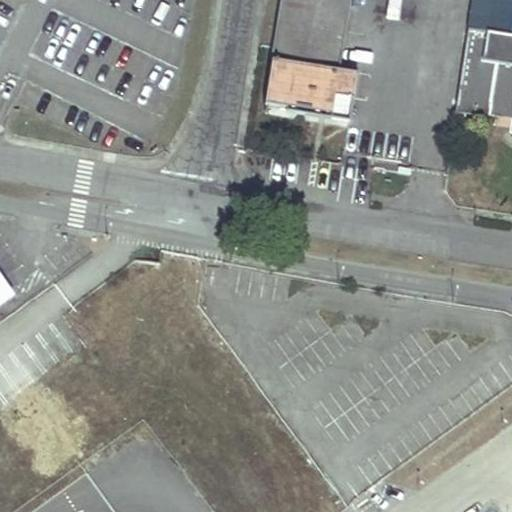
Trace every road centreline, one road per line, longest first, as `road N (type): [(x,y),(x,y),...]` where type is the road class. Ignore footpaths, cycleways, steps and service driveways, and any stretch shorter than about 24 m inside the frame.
road 1 (unclassified): [(196,236),(511,296)]
road 2 (unclassified): [(511,249),(203,194)]
road 3 (unknown): [(182,234),(168,329),(184,370),(283,511)]
road 4 (unknown): [(420,233),(446,0)]
road 5 (unclassified): [(203,194),(0,158)]
road 6 (unclassified): [(0,198),(196,236)]
road 7 (unclassified): [(234,0),(203,194)]
